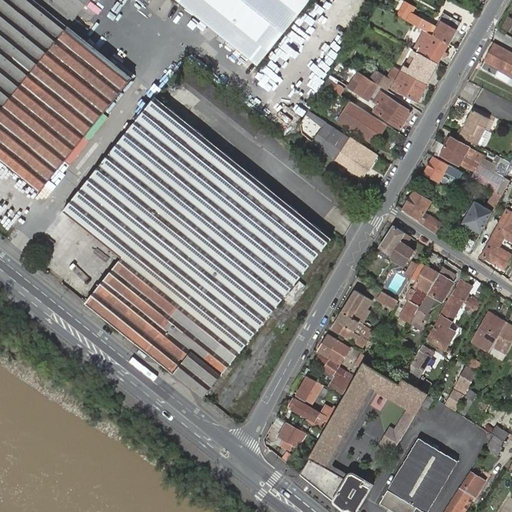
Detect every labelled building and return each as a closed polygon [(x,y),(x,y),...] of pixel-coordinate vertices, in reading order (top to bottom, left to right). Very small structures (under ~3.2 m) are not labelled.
[(0,0),(0,111),(69,26),(89,0),(0,0)] [(178,0),(258,64),(310,0),(178,0)] [(425,30),(449,44),(457,30),(461,23),(444,13),(437,24),(436,27),(411,13),(414,7),(406,3),(398,16),(400,17),(425,30)] [(500,28),(507,32),(511,22),(511,18),(506,16),(500,28)] [(364,22),(352,43),(358,46),(370,25),(368,24),(364,22)] [(132,77),(69,26),(0,111),(0,158),(40,191),(132,77)] [(439,63),(449,44),(425,30),(414,49),(439,63)] [(358,46),(352,43),(345,55),(352,58),(358,46)] [(511,52),(495,43),(482,68),(495,75),(499,69),(511,76),(511,52)] [(427,84),(439,63),(414,49),(412,55),(417,57),(410,69),(405,66),(403,71),(427,84)] [(183,66),(174,76),(253,138),(261,129),(183,66)] [(511,84),(511,76),(499,69),(495,75),(511,84)] [(371,79),(378,84),(387,90),(393,80),(388,77),(376,70),(371,79)] [(418,101),(427,84),(403,71),(399,77),(397,82),(393,88),(399,91),(418,101)] [(371,79),(359,72),(355,78),(361,83),(355,91),(368,100),(378,84),(371,79)] [(393,80),(397,82),(399,77),(391,72),(388,77),(393,80)] [(307,75),(295,97),(310,105),(321,83),(307,75)] [(324,86),(334,90),(337,82),(327,79),(324,86)] [(381,108),(378,113),(401,129),(412,112),(380,91),(374,100),(379,103),(377,105),(381,108)] [(86,303),(204,397),(332,238),(156,97),(64,210),(90,231),(123,257),(117,264),(96,290),(90,298),(86,303)] [(387,124),(351,101),(339,120),(375,144),(387,124)] [(373,110),(378,113),(381,108),(377,105),(373,110)] [(463,129),(460,136),(477,145),(485,129),(485,128),(490,119),(473,110),(471,113),(469,118),(467,121),(463,129)] [(312,141),(321,149),(338,129),(327,122),(312,141)] [(336,159),(337,160),(350,169),(360,176),(362,173),(364,170),(375,154),(365,147),(360,144),(351,138),(338,129),(321,149),(335,160),(336,159)] [(477,145),(484,148),(492,133),(485,129),(477,145)] [(450,137),(446,145),(445,146),(465,156),(469,147),(470,147),(450,137)] [(475,171),(472,177),(495,190),(497,192),(504,178),(503,177),(490,170),(471,159),(465,156),(445,146),(446,145),(437,141),(432,149),(437,152),(441,154),(452,160),(460,165),(461,163),(475,171)] [(469,147),(465,156),(471,159),(475,151),(469,147)] [(437,152),(434,156),(449,165),(452,160),(441,154),(437,152)] [(433,156),(424,173),(439,182),(445,171),(459,178),(462,172),(449,165),(434,156),(433,156)] [(504,178),(497,192),(502,195),(510,180),(503,176),(503,177),(504,178)] [(414,190),(402,210),(419,221),(436,232),(442,224),(424,212),(431,200),(414,190)] [(463,223),(481,233),(493,211),(502,195),(497,192),(495,190),(486,207),(475,201),(471,209),(471,210),(468,214),(467,215),(463,223)] [(0,199),(11,209),(15,204),(0,192),(0,199)] [(351,214),(360,220),(367,208),(359,204),(351,214)] [(511,212),(506,209),(499,221),(501,221),(481,255),(491,261),(491,260),(504,267),(511,254),(499,247),(505,236),(511,240),(511,223),(511,224),(511,222),(511,212)] [(411,236),(394,225),(379,248),(391,255),(390,256),(405,265),(415,251),(405,244),(411,236)] [(405,274),(412,278),(419,265),(413,261),(405,274)] [(414,316),(418,309),(423,302),(426,295),(428,292),(439,273),(421,263),(419,265),(412,278),(417,281),(414,285),(417,287),(415,290),(410,300),(401,316),(412,321),(414,316)] [(450,271),(443,267),(439,273),(428,292),(427,296),(426,295),(423,302),(418,309),(414,316),(425,322),(429,315),(426,313),(433,301),(432,299),(429,297),(431,294),(442,300),(452,282),(446,278),(450,271)] [(457,275),(450,271),(446,278),(452,282),(457,275)] [(440,347),(444,350),(452,338),(446,335),(444,334),(451,322),(472,286),(461,280),(455,291),(454,290),(446,303),(448,304),(441,316),(434,328),(427,338),(434,342),(434,343),(440,347)] [(482,299),(487,290),(479,286),(474,295),(482,299)] [(405,297),(410,300),(415,290),(411,288),(405,297)] [(356,290),(342,311),(351,317),(358,321),(372,300),(356,290)] [(398,301),(382,291),(377,299),(394,310),(398,301)] [(470,299),(466,306),(476,311),(481,302),(472,297),(470,299)] [(351,317),(342,311),(337,320),(332,328),(354,343),(355,342),(362,346),(373,330),(359,322),(358,321),(351,317)] [(504,325),(506,323),(488,313),(472,342),(489,351),(492,346),(494,343),(504,325)] [(412,321),(411,322),(421,328),(425,322),(414,316),(412,321)] [(508,350),(511,342),(511,329),(504,325),(494,343),(508,350)] [(331,359),(341,342),(329,334),(318,351),(331,359)] [(402,337),(397,345),(403,349),(408,341),(402,337)] [(506,354),(508,350),(494,343),(492,346),(506,354)] [(423,345),(412,363),(423,370),(434,352),(423,345)] [(362,353),(354,367),(359,370),(364,362),(367,356),(362,353)] [(320,354),(315,361),(325,368),(330,360),(320,354)] [(483,362),(470,355),(466,363),(478,370),(483,362)] [(335,374),(339,366),(330,360),(325,368),(335,374)] [(303,470),(301,474),(306,484),(334,501),(345,510),(348,510),(348,509),(351,504),(359,509),(361,506),(374,484),(365,479),(353,472),(349,473),(347,478),(326,466),(372,387),(376,389),(410,409),(406,414),(405,414),(402,422),(401,421),(398,427),(399,428),(397,431),(396,431),(391,432),(386,440),(382,442),(387,445),(387,446),(394,450),(417,413),(422,404),(428,394),(428,393),(421,389),(410,382),(404,379),(403,378),(399,384),(381,373),(369,365),(364,362),(359,370),(356,376),(355,377),(353,381),(344,396),(340,404),(337,408),(332,418),(323,433),(319,440),(313,452),(303,470)] [(478,370),(467,364),(444,404),(456,411),(478,370)] [(351,380),(353,381),(355,377),(343,369),(339,366),(335,374),(335,375),(333,378),(347,387),(351,380)] [(335,374),(325,368),(323,371),(333,378),(335,375),(335,374)] [(297,395),(305,400),(311,391),(315,393),(317,394),(323,384),(317,381),(307,375),(297,395)] [(343,393),(347,387),(333,378),(329,385),(343,393)] [(421,389),(428,393),(433,385),(426,381),(423,385),(421,389)] [(470,390),(457,411),(465,415),(477,394),(470,390)] [(311,391),(305,400),(309,402),(315,393),(311,391)] [(344,396),(337,391),(332,399),(340,404),(344,396)] [(422,404),(428,408),(431,403),(434,398),(430,395),(428,394),(422,404)] [(318,426),(322,419),(327,422),(330,418),(320,412),(295,398),(293,401),(290,399),(288,403),(291,405),(289,407),(308,417),(307,420),(318,426)] [(326,406),(322,412),(332,418),(337,408),(335,407),(333,410),(326,406)] [(279,430),(283,421),(277,419),(273,428),(279,430)] [(293,444),(296,446),(298,448),(307,434),(304,432),(301,431),(286,423),(279,436),(285,439),(281,445),(290,450),(293,444)] [(496,426),(492,433),(494,435),(491,440),(500,446),(508,433),(496,426)] [(312,427),(308,433),(319,440),(323,433),(312,427)] [(390,428),(382,442),(386,440),(391,432),(396,431),(390,428)] [(308,433),(307,433),(307,434),(300,446),(304,448),(304,447),(313,452),(319,440),(308,433)] [(388,490),(380,504),(390,509),(392,510),(394,511),(413,511),(417,507),(425,511),(427,511),(458,460),(419,438),(388,490)] [(490,440),(485,448),(497,456),(502,447),(500,446),(491,440),(490,440)] [(294,465),(303,470),(313,452),(304,447),(304,448),(294,465)] [(282,459),(286,463),(292,454),(287,451),(282,459)] [(294,465),(292,467),(301,474),(303,470),(294,465)] [(444,511),(458,511),(462,505),(470,494),(474,497),(485,480),(471,471),(463,483),(444,511)] [(470,494),(462,505),(467,508),(474,497),(470,494)]
